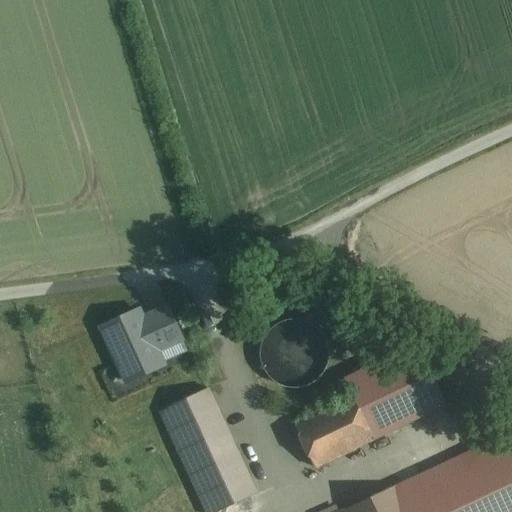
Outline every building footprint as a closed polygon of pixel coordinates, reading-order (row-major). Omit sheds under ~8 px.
[(164,366),(139,311),(101,328),(126,383),(164,366)] [(263,361),(270,373),(281,381),(294,384),(307,383),(319,376),(328,365),(331,352),(329,339),(323,327),(312,318),(299,315),(285,317),(273,323),(265,334),(261,347),(263,361)] [(350,391),(373,440),(446,406),(416,345),(344,380),(350,391)] [(219,511),(257,495),(236,449),(235,450),(208,389),(159,412),(205,511),(219,511)] [(350,391),(292,419),(315,468),(373,440),(350,391)] [(511,511),(511,440),(509,434),(394,488),(395,488),(406,511),(511,511)] [(395,488),(343,511),(406,511),(395,488)]
